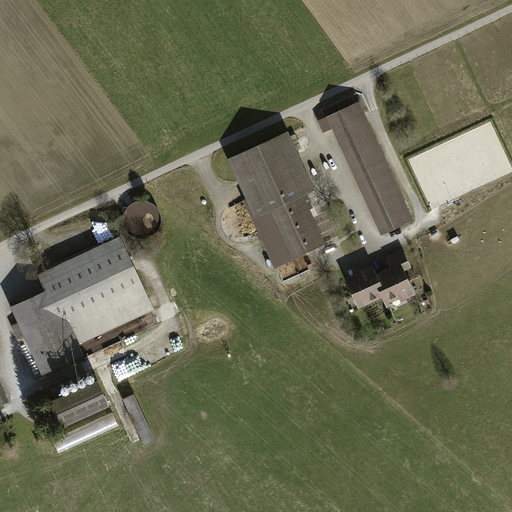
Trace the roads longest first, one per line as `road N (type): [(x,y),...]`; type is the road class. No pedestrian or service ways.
road 1 (track): [(511,7),(0,245)]
road 2 (unknown): [(307,102),(382,240)]
